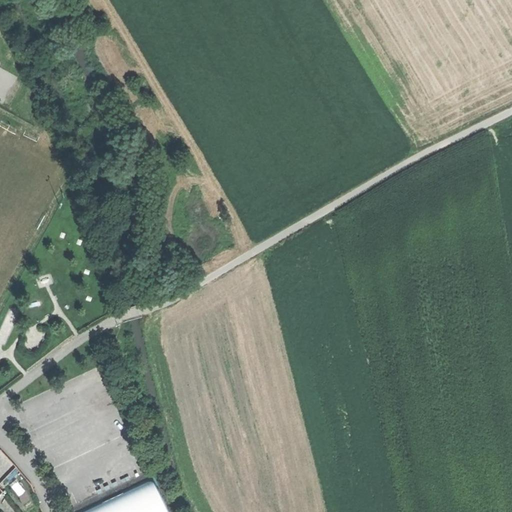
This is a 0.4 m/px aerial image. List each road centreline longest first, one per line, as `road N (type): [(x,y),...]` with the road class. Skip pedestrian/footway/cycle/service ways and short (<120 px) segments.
road 1 (track): [(0,403),(74,341),(161,302),(511,110)]
road 2 (track): [(105,0),(254,249)]
